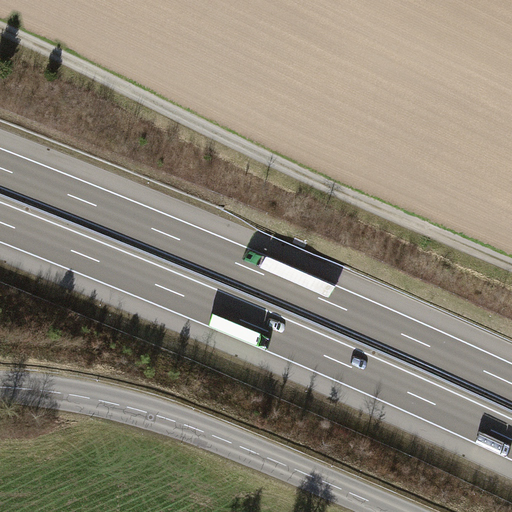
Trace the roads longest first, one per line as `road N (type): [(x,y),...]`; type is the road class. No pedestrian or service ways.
road 1 (track): [(0,30),(353,202),(511,268)]
road 2 (motorway): [(511,383),(0,164)]
road 3 (motorway): [(0,221),(511,439)]
road 4 (tertiary): [(385,511),(227,442),(115,407),(0,388)]
